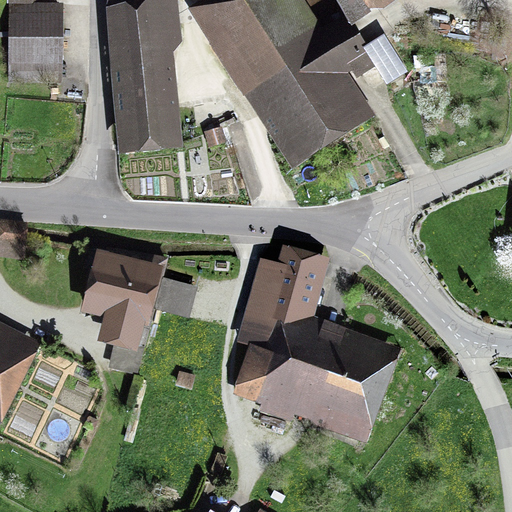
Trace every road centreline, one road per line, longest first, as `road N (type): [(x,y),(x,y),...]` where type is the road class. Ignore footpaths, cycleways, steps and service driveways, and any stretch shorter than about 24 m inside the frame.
road 1 (track): [(252,217),(229,363),(229,403),(247,464),(241,511)]
road 2 (residential): [(96,208),(340,222)]
road 3 (residential): [(96,208),(100,0)]
road 4 (residential): [(340,222),(476,347)]
road 5 (residential): [(340,222),(511,162)]
road 6 (unclassified): [(511,492),(476,347)]
